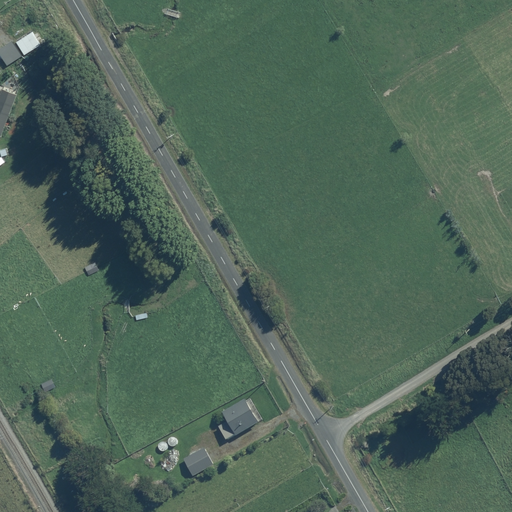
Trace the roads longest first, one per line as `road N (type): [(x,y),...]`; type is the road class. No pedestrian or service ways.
road 1 (residential): [(74,0),(325,436)]
road 2 (residential): [(325,436),(511,326)]
